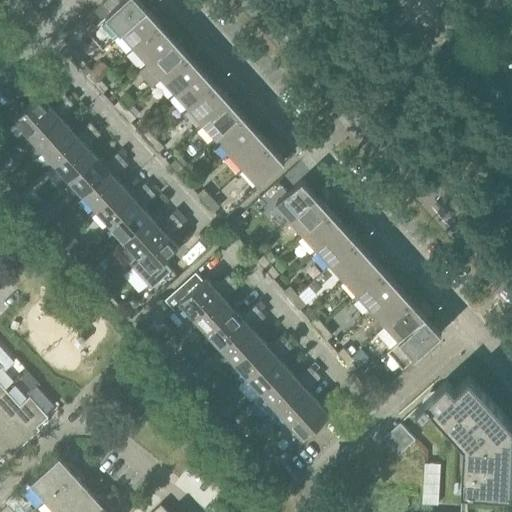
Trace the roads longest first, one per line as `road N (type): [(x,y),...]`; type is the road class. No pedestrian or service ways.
road 1 (residential): [(379,417),(38,38)]
road 2 (residential): [(176,0),(475,326)]
road 3 (tertiary): [(511,289),(251,0)]
road 4 (residential): [(191,511),(74,422),(0,488)]
road 5 (residential): [(379,417),(475,326)]
road 6 (residential): [(300,511),(332,461),(379,417)]
